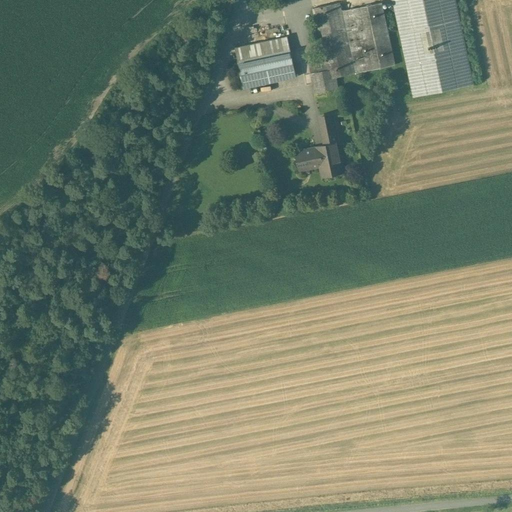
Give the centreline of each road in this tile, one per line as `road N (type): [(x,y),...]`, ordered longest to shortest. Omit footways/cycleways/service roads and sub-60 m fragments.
road 1 (unclassified): [(45,511),(242,0)]
road 2 (unclassified): [(368,511),(511,498)]
